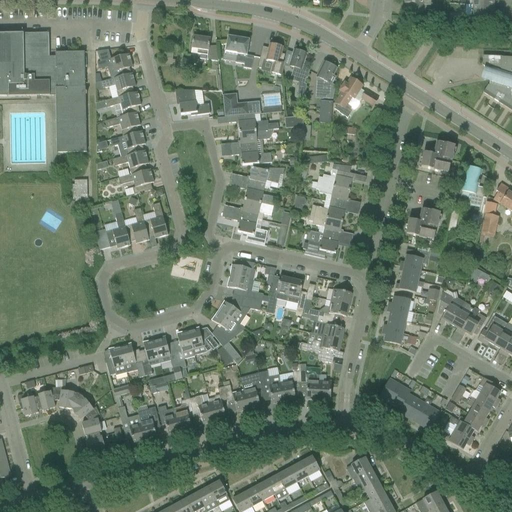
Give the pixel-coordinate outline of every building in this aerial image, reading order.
[(402,0),(402,4),(410,5),(409,10),(417,11),(424,11),(426,12),(426,6),(431,7),(431,0),(402,0)] [(472,17),(493,18),(493,7),(472,6),(472,17)] [(417,19),(417,15),(417,11),(409,10),(409,19),(417,19)] [(0,97),(56,97),(57,154),(86,153),(85,68),(84,53),(55,54),(55,58),(49,58),(49,34),(0,35),(0,97)] [(207,61),(219,63),(217,47),(209,47),(210,40),(193,37),(192,47),(191,50),(191,54),(197,55),(207,56),(207,61)] [(226,47),(225,53),(237,55),(236,63),(236,64),(244,66),(244,69),(251,70),(254,57),(247,56),(248,51),(250,41),(228,37),(226,47)] [(271,74),(280,76),(284,63),(282,63),(284,56),(281,55),(283,48),(270,45),(269,49),(263,47),(257,68),(262,69),(264,62),(273,64),(271,74)] [(108,50),(96,52),(99,63),(97,64),(99,70),(108,68),(111,80),(131,75),(129,66),(132,65),(129,55),(110,60),(108,50)] [(165,65),(175,66),(175,61),(173,61),(173,52),(172,52),(170,51),(170,52),(169,52),(169,51),(169,50),(166,50),(166,51),(162,50),(161,57),(166,57),(165,65)] [(298,96),(305,97),(306,85),(304,84),(306,79),(308,79),(310,71),(305,69),(307,63),(304,62),(307,55),(304,54),(305,52),(300,51),(299,52),(294,51),(289,67),(294,69),(290,81),(299,84),(298,96)] [(483,94),(511,112),(511,58),(482,57),(482,66),(483,66),(486,70),(488,73),(489,76),(490,82),(489,86),(488,86),(483,94)] [(320,73),(317,78),(322,80),(321,99),(332,100),(335,87),(332,85),(336,78),(333,76),(336,69),(334,69),(335,67),(329,64),(328,66),(324,64),(320,73)] [(111,80),(100,83),(102,90),(115,86),(117,92),(116,92),(118,98),(134,94),(133,88),(132,85),(135,84),(132,74),(131,75),(111,80)] [(337,106),(334,110),(340,114),(339,114),(347,119),(353,110),(347,106),(351,99),(353,100),(354,100),(359,103),(362,100),(374,107),(378,100),(365,92),(365,93),(360,90),(362,86),(351,79),(347,86),(344,84),(340,92),(342,93),(335,104),(337,106)] [(191,115),(191,117),(210,115),(209,105),(196,107),(195,92),(175,91),(176,100),(179,100),(181,116),(191,115)] [(114,100),(105,102),(107,109),(120,105),(122,111),(121,111),(123,117),(137,114),(140,113),(138,107),(137,104),(140,103),(137,93),(134,94),(118,98),(114,100)] [(280,94),(261,96),(263,109),(281,107),(280,94)] [(223,96),(225,116),(225,118),(248,116),(247,104),(237,105),(236,95),(223,96)] [(96,104),(96,112),(98,111),(107,109),(105,102),(96,104)] [(319,123),(331,124),(332,103),(320,102),(319,123)] [(121,131),(123,138),(139,133),(137,128),(140,127),(139,124),(137,114),(123,117),(105,122),(107,129),(120,125),(122,131),(121,131)] [(235,118),(229,118),(229,124),(236,124),(238,123),(239,134),(273,131),(279,130),(278,125),(268,125),(268,122),(255,123),(254,116),(248,116),(238,117),(235,118)] [(284,119),(285,130),(295,129),(303,128),(304,117),(284,119)] [(345,135),(356,137),(357,130),(346,128),(345,135)] [(232,145),(232,151),(257,149),(257,142),(269,141),(269,139),(271,139),(273,131),(239,134),(240,144),(232,145)] [(118,146),(121,158),(128,156),(144,152),(142,147),(145,146),(142,132),(139,133),(123,138),(110,141),(112,148),(118,146)] [(423,155),(452,161),(453,155),(454,147),(437,143),(435,152),(430,151),(429,155),(423,153),(423,155)] [(257,149),(232,151),(233,157),(239,156),(241,156),(241,158),(242,167),(252,166),(271,164),(271,154),(263,155),(258,156),(257,149)] [(129,170),(131,176),(147,171),(145,166),(149,165),(148,162),(145,152),(144,152),(128,156),(121,158),(113,160),(115,167),(128,164),(130,169),(129,170)] [(440,173),(448,174),(451,162),(452,162),(452,161),(423,155),(422,160),(423,160),(421,168),(434,171),(434,172),(440,173)] [(327,156),(315,157),(315,163),(316,164),(327,163),(327,162),(327,156)] [(343,190),(350,192),(353,175),(349,174),(350,168),(333,166),(331,178),(323,176),(322,179),(318,178),(317,184),(325,186),(343,190)] [(302,167),(299,179),(305,181),(308,169),(302,167)] [(467,168),(462,193),(470,194),(467,206),(481,209),(486,189),(477,188),(478,186),(479,186),(480,183),(479,183),(480,175),(481,171),(467,168)] [(243,178),(242,184),(248,185),(264,189),(270,190),(271,183),(278,185),(279,182),(280,177),(283,177),(284,170),(269,170),(268,173),(252,169),(249,179),(243,178)] [(131,176),(118,179),(120,186),(133,182),(135,188),(132,189),(134,195),(134,196),(143,193),(152,191),(151,185),(150,181),(153,181),(150,171),(147,171),(131,176)] [(72,186),(73,203),(81,202),(81,198),(88,198),(87,181),(74,181),(74,186),(72,186)] [(242,184),(240,190),(247,191),(244,201),(273,208),(275,199),(263,196),(264,189),(248,185),(242,184)] [(325,203),(346,207),(350,192),(317,184),(316,190),(320,191),(319,194),(326,196),(325,203)] [(511,218),(511,220),(511,221),(511,195),(508,193),(510,191),(501,185),(496,192),(498,194),(493,201),(511,213),(511,218)] [(294,208),(301,210),(302,206),(303,206),(306,205),(306,201),(305,199),(297,197),(294,208)] [(131,199),(128,204),(135,207),(137,202),(131,199)] [(236,209),(235,215),(257,221),(262,222),(264,215),(271,217),(272,213),(273,208),(244,201),(242,211),(240,210),(236,209)] [(118,202),(111,204),(114,217),(115,217),(122,215),(118,202)] [(310,216),(343,223),(346,207),(325,203),(323,209),(312,207),(310,216)] [(156,220),(144,223),(148,238),(154,237),(157,236),(158,239),(168,236),(159,204),(152,206),(156,220)] [(137,225),(125,228),(130,244),(135,242),(138,241),(139,244),(149,241),(148,238),(144,223),(140,210),(134,212),(137,225)] [(408,222),(437,228),(439,222),(438,222),(440,214),(422,210),(420,219),(415,218),(414,222),(409,220),(408,222)] [(447,232),(455,234),(459,213),(452,211),(447,232)] [(112,231),(106,233),(108,239),(110,249),(117,247),(119,246),(120,249),(130,247),(130,244),(125,228),(122,215),(115,217),(118,230),(113,232),(112,231)] [(246,238),(265,242),(268,233),(260,231),(262,222),(257,221),(235,215),(233,221),(240,223),(237,233),(247,235),(246,238)] [(479,246),(482,247),(484,237),(493,240),(494,236),(498,218),(485,215),(481,234),(479,246)] [(323,235),(339,239),(343,223),(310,216),(309,222),(312,223),(312,226),(324,229),(323,235)] [(426,240),(434,242),(436,229),(437,229),(437,228),(408,222),(407,227),(408,227),(406,235),(416,237),(419,238),(419,239),(426,241),(426,240)] [(304,244),(302,250),(305,251),(304,256),(324,260),(326,253),(335,255),(339,239),(323,235),(321,244),(308,242),(308,245),(304,244)] [(431,250),(430,258),(439,260),(440,252),(431,250)] [(400,267),(420,272),(422,265),(426,266),(428,254),(416,252),(415,258),(406,257),(405,263),(401,263),(400,267)] [(248,281),(253,283),(256,271),(253,271),(255,265),(242,262),(241,268),(232,266),(231,265),(229,277),(248,281)] [(401,279),(424,284),(418,283),(420,272),(400,267),(399,272),(403,273),(401,279)] [(266,285),(272,287),(276,269),(270,268),(266,285)] [(266,314),(274,315),(277,300),(286,303),(292,279),(280,276),(277,289),(271,288),(271,289),(270,292),(269,298),(268,304),(266,314)] [(262,302),(268,304),(269,298),(263,297),(263,295),(252,293),(254,283),(253,283),(248,281),(229,277),(226,288),(227,289),(227,288),(247,293),(246,299),(243,298),(262,302)] [(304,305),(305,301),(306,297),(300,296),(303,282),(292,279),(286,303),(298,305),(297,309),(303,310),(304,305)] [(406,292),(415,294),(417,287),(423,289),(424,284),(401,279),(400,286),(396,285),(395,290),(406,292)] [(447,279),(445,286),(448,287),(453,286),(454,282),(447,279)] [(488,292),(495,297),(501,288),(493,283),(488,292)] [(305,301),(312,302),(312,298),(313,296),(315,287),(309,285),(306,297),(305,301)] [(331,302),(349,306),(352,295),(333,290),(331,302)] [(427,300),(437,302),(439,292),(429,290),(427,300)] [(445,323),(451,326),(464,303),(458,299),(452,301),(453,300),(450,298),(452,294),(445,290),(443,294),(441,293),(437,312),(444,315),(439,323),(443,326),(445,323)] [(387,308),(413,314),(407,312),(410,301),(393,297),(392,304),(388,304),(387,308)] [(243,328),(243,329),(243,328),(240,326),(250,310),(259,312),(262,302),(243,298),(240,308),(243,308),(240,313),(224,302),(218,312),(243,328)] [(309,315),(309,316),(311,316),(318,318),(331,321),(332,315),(347,318),(349,306),(331,302),(329,308),(326,307),(324,308),(323,313),(319,312),(319,313),(310,311),(309,314),(309,315)] [(455,332),(459,335),(473,310),(470,309),(470,307),(464,303),(451,326),(457,329),(455,332)] [(389,320),(405,324),(411,325),(413,314),(387,308),(386,313),(390,314),(389,320)] [(465,334),(471,337),(473,334),(476,336),(486,319),(479,315),(481,312),(474,309),(473,310),(459,335),(463,337),(465,334)] [(218,312),(211,321),(211,322),(212,321),(224,330),(221,334),(219,331),(213,336),(223,348),(234,339),(233,337),(243,328),(218,312)] [(488,343),(494,347),(507,325),(494,317),(486,332),(483,331),(482,333),(477,341),(487,347),(488,343)] [(318,320),(317,324),(325,326),(323,337),(341,341),(344,330),(330,327),(331,321),(318,318),(318,320)] [(383,330),(403,335),(405,324),(389,320),(387,327),(384,326),(383,330)] [(498,353),(502,356),(511,338),(511,327),(507,324),(507,325),(494,347),(500,350),(498,353)] [(187,332),(194,358),(195,357),(195,356),(205,354),(208,352),(211,350),(213,351),(218,347),(210,337),(205,340),(202,337),(201,337),(199,329),(199,328),(187,332)] [(383,343),(400,346),(403,335),(383,330),(382,335),(385,336),(383,343)] [(177,357),(180,370),(186,369),(184,360),(194,358),(187,332),(176,334),(176,335),(177,335),(182,355),(177,357)] [(318,355),(331,358),(331,357),(332,352),(339,353),(341,341),(323,337),(309,334),(307,345),(298,343),(296,350),(318,354),(318,355)] [(165,337),(154,341),(160,365),(167,363),(166,358),(170,357),(165,338),(165,337)] [(408,337),(406,345),(414,347),(416,339),(408,337)] [(508,355),(511,357),(511,338),(502,356),(506,358),(508,355)] [(142,364),(145,377),(153,375),(150,367),(160,365),(154,341),(142,343),(145,353),(148,362),(142,364)] [(137,371),(139,379),(145,377),(142,364),(136,365),(133,354),(131,345),(131,344),(120,347),(127,374),(137,371)] [(115,375),(116,377),(127,374),(120,347),(108,350),(109,350),(112,362),(106,364),(109,374),(109,377),(115,375)] [(222,348),(216,352),(222,359),(227,355),(222,348)] [(410,348),(407,353),(414,357),(417,352),(410,348)] [(252,350),(245,358),(247,364),(255,362),(252,350)] [(317,361),(332,365),(334,358),(331,357),(331,358),(318,355),(317,361)] [(177,357),(170,359),(176,381),(183,380),(180,370),(177,357)] [(84,368),(85,375),(94,373),(92,366),(84,368)] [(267,372),(258,374),(262,387),(268,386),(270,395),(271,400),(271,401),(272,405),(284,402),(283,397),(282,396),(282,395),(280,384),(279,377),(279,376),(268,378),(268,374),(267,372)] [(280,384),(282,395),(282,396),(283,397),(284,402),(296,400),(294,390),(293,386),(300,385),(299,372),(293,372),(293,377),(291,377),(289,378),(288,380),(287,382),(280,384)] [(305,372),(299,372),(300,385),(307,386),(307,390),(306,400),(318,401),(319,382),(319,377),(311,376),(306,376),(305,372)] [(258,374),(252,376),(255,389),(262,387),(258,374)] [(465,377),(461,384),(465,387),(470,379),(465,377)] [(480,395),(498,405),(500,401),(497,399),(500,393),(497,391),(499,388),(484,379),(480,386),(483,389),(480,395)] [(378,398),(389,404),(399,386),(389,380),(378,398)] [(95,453),(96,455),(110,452),(109,445),(104,446),(101,437),(100,438),(99,434),(101,433),(98,421),(102,420),(96,408),(93,410),(85,400),(83,398),(78,395),(74,394),(64,392),(66,381),(55,381),(56,389),(49,389),(50,393),(37,396),(38,398),(34,399),(34,398),(25,400),(24,395),(17,397),(21,412),(24,411),(25,418),(38,414),(38,412),(41,411),(42,412),(55,409),(53,402),(57,401),(60,402),(59,409),(72,410),(80,421),(85,417),(88,419),(88,423),(82,425),(85,438),(86,437),(88,441),(85,442),(89,454),(95,453)] [(26,384),(27,390),(36,388),(34,381),(26,384)] [(229,382),(223,384),(224,388),(228,403),(227,401),(233,399),(234,403),(237,413),(248,410),(243,392),(232,395),(229,382)] [(319,382),(318,401),(330,401),(331,382),(319,382)] [(157,386),(150,388),(152,395),(159,393),(157,386)] [(389,404),(399,410),(409,395),(410,392),(399,386),(389,404)] [(114,392),(115,398),(132,393),(130,387),(114,392)] [(455,394),(461,397),(465,390),(459,387),(455,394)] [(216,402),(209,404),(214,422),(226,419),(222,404),(228,403),(224,388),(218,389),(219,396),(216,397),(215,399),(216,402)] [(255,389),(243,392),(248,410),(260,407),(257,397),(255,389)] [(187,390),(190,400),(193,412),(199,410),(200,416),(203,425),(214,422),(209,404),(204,405),(201,396),(195,398),(196,398),(190,400),(187,390)] [(140,391),(133,393),(134,400),(141,398),(140,391)] [(492,408),(495,409),(498,405),(480,395),(476,393),(475,392),(471,398),(472,398),(470,402),(489,414),(492,408)] [(451,401),(457,404),(461,397),(455,394),(451,401)] [(397,413),(408,419),(419,401),(409,395),(399,410),(397,413)] [(180,408),(174,410),(180,433),(192,430),(187,414),(193,412),(190,400),(184,401),(185,405),(182,406),(180,408)] [(408,419),(418,426),(429,407),(419,401),(408,419)] [(468,415),(486,425),(489,421),(485,419),(489,414),(470,402),(468,406),(472,409),(468,415)] [(445,410),(451,414),(455,407),(449,403),(445,410)] [(165,407),(157,409),(161,423),(165,422),(168,436),(180,433),(174,410),(166,412),(165,408),(165,407)] [(418,426),(429,432),(432,426),(435,422),(440,413),(429,407),(418,426)] [(124,408),(118,410),(121,420),(121,423),(124,433),(130,431),(134,445),(145,442),(138,416),(127,419),(124,408)] [(138,413),(137,413),(138,416),(145,442),(157,439),(154,430),(154,429),(153,425),(159,423),(155,409),(149,410),(138,413)] [(474,431),(477,433),(481,427),(484,429),(486,425),(468,415),(465,420),(460,417),(458,421),(451,417),(451,418),(474,431)] [(454,433),(471,443),(474,439),(471,437),(474,431),(451,418),(448,423),(454,427),(455,425),(457,427),(454,433)] [(114,430),(117,443),(123,441),(120,428),(114,430)] [(443,433),(440,438),(462,451),(466,445),(469,447),(471,443),(454,433),(446,428),(444,433),(443,433)] [(489,460),(495,463),(503,450),(497,446),(489,460)] [(300,464),(308,478),(319,471),(312,457),(300,464)] [(351,466),(357,478),(371,470),(365,459),(351,466)] [(289,470),(297,484),(308,478),(300,464),(289,470)] [(0,480),(11,477),(7,465),(0,466),(0,480)] [(278,476),(285,490),(297,484),(289,470),(278,476)] [(371,470),(357,478),(353,480),(359,492),(363,489),(377,482),(371,470)] [(266,482),(274,496),(285,490),(278,476),(266,482)] [(327,479),(333,491),(337,489),(343,486),(342,483),(339,482),(336,483),(335,480),(334,481),(332,477),(327,479)] [(207,488),(215,502),(216,504),(218,507),(229,501),(219,482),(210,487),(207,488)] [(255,488),(263,502),(274,496),(266,482),(255,488)] [(363,489),(369,500),(383,493),(377,482),(363,489)] [(216,504),(215,502),(207,488),(196,494),(204,508),(205,511),(210,511),(218,507),(216,504)] [(244,494),(251,508),(263,502),(255,488),(244,494)] [(333,491),(339,501),(343,499),(337,489),(333,491)] [(364,504),(368,511),(374,511),(389,504),(383,493),(369,500),(369,501),(364,504)] [(417,504),(420,511),(428,511),(443,505),(436,493),(417,504)] [(185,500),(191,511),(197,511),(204,508),(196,494),(185,500)] [(237,510),(238,511),(244,511),(251,508),(244,494),(232,500),(237,510)] [(174,506),(176,511),(191,511),(185,500),(174,506)]
